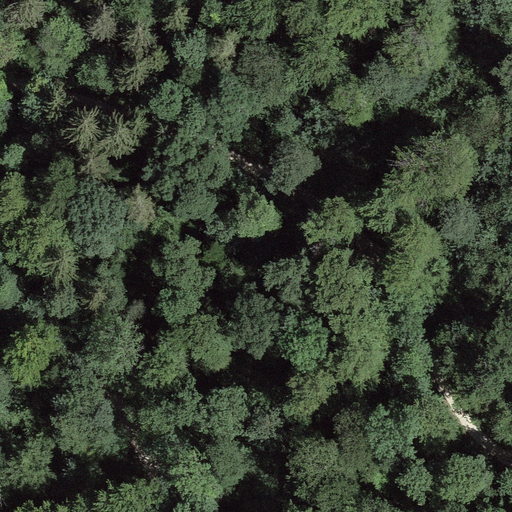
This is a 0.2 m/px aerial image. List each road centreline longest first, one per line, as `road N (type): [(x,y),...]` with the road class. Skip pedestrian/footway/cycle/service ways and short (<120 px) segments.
road 1 (track): [(0,77),(197,139),(315,197),(387,267),(450,399),(482,442),(511,464)]
road 2 (track): [(0,279),(51,325),(138,439),(166,511)]
